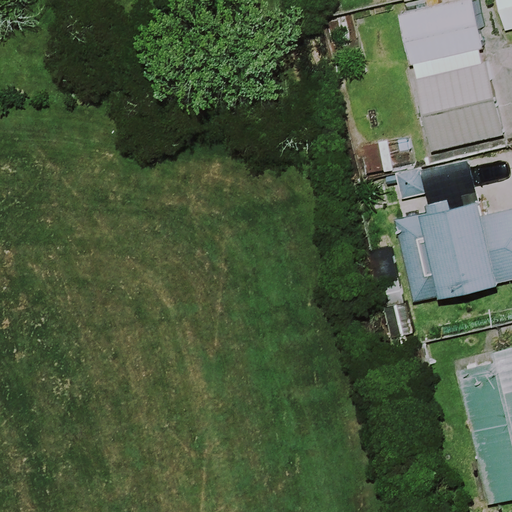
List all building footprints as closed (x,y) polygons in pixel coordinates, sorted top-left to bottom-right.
[(483,49),(471,0),(463,0),(398,16),(410,66),(414,65),(417,78),(413,79),(431,151),(503,133),(486,62),(483,63),(479,49),(483,49)] [(511,28),(511,0),(497,0),(505,30),(511,28)] [(414,169),(407,136),(375,143),(382,175),(414,169)] [(511,209),(484,216),(481,201),(451,209),(448,200),(425,205),(426,212),(394,220),(414,302),(439,296),(440,300),(500,286),(500,284),(511,280),(511,209)] [(511,500),(511,347),(492,353),(494,362),(456,371),(490,506),(511,500)]
